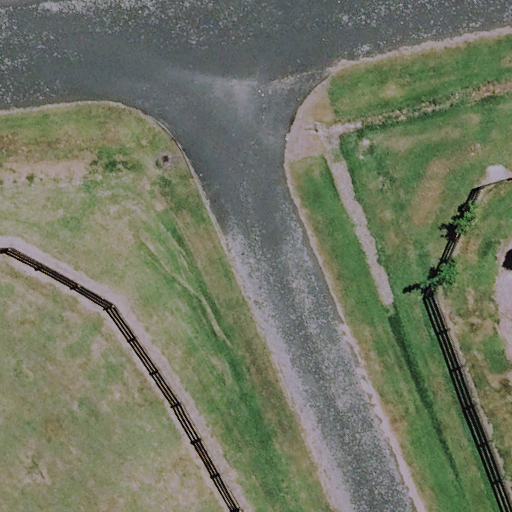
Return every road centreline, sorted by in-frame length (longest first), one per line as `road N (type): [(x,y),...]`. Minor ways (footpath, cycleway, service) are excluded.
road 1 (residential): [(188,40),(385,511)]
road 2 (residential): [(0,52),(188,40)]
road 3 (residential): [(188,40),(371,0)]
